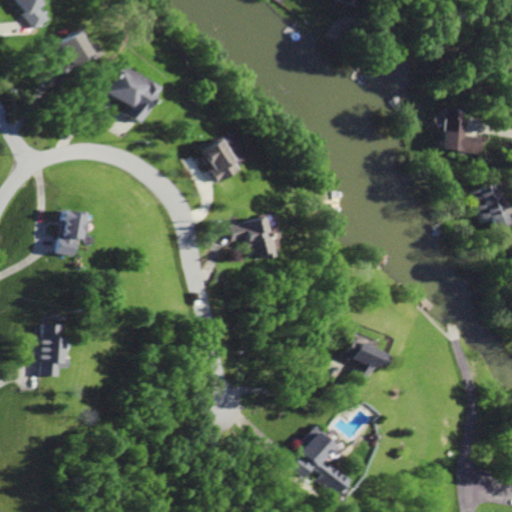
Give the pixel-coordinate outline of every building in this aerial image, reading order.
[(0,0),(0,6),(21,28),(30,19),(19,7),(26,0),(0,0)] [(35,43),(49,66),(75,49),(61,27),(35,43)] [(511,30),(507,29),(492,73),(510,79),(511,73),(511,30)] [(133,86),(95,65),(80,92),(105,106),(101,114),(117,123),(125,108),(122,107),(133,86)] [(435,149),(477,154),(479,137),(463,135),(464,121),(460,121),(461,112),(439,110),(435,149)] [(193,182),(210,170),(190,140),(174,151),(186,168),(185,169),(193,182)] [(504,225),(491,184),(464,192),(474,222),(484,219),(488,230),(504,225)] [(62,215),(39,210),(37,220),(41,220),(34,252),(53,256),(62,215)] [(252,257),(247,229),(242,230),(240,218),(208,224),(212,242),(224,239),(228,257),(241,254),(242,259),(252,257)] [(22,376),(39,377),(39,368),(47,368),(48,359),(40,358),(41,325),(24,325),(24,337),(17,336),(16,362),(22,363),(22,376)] [(354,386),(362,365),(371,368),(376,355),(337,340),(330,358),(346,364),(340,381),(354,386)] [(284,450),(289,454),(278,468),(291,479),(300,468),(311,476),(307,481),(325,496),(339,479),(320,464),(316,469),(306,462),(320,446),(312,440),(316,436),(303,426),(284,450)]
